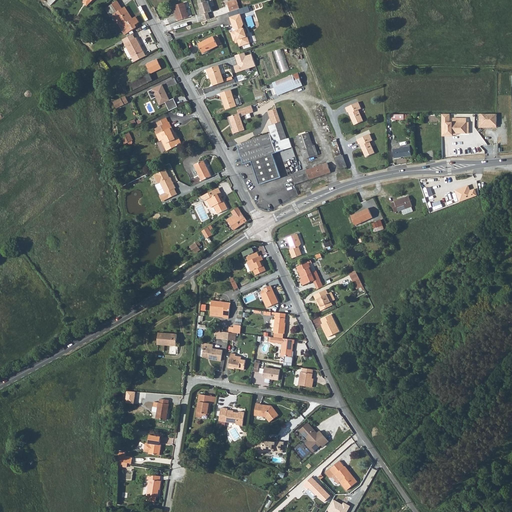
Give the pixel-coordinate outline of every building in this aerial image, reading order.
[(205,0),(200,0),(198,1),(202,14),(208,12),(211,11),(208,1),(206,2),(205,0)] [(118,1),(105,9),(110,16),(111,16),(113,14),(117,20),(118,19),(122,25),(125,29),(128,32),(137,27),(135,25),(137,23),(139,22),(136,16),(133,18),(131,19),(127,13),(129,12),(125,7),(123,8),(118,1)] [(188,15),(183,2),(173,6),(178,20),(188,17),(188,15)] [(238,10),(240,9),(238,4),(228,7),(230,12),(238,10)] [(250,11),(248,6),(240,9),(238,10),(239,15),(250,11)] [(230,12),(228,13),(230,18),(239,15),(238,10),(230,12)] [(208,12),(202,14),(204,21),(210,19),(208,12)] [(243,24),(239,15),(230,18),(233,27),(236,29),(237,31),(231,33),(234,41),(235,40),(236,44),(239,43),(240,46),(249,44),(245,34),(247,33),(245,28),(242,29),(241,27),(243,24)] [(218,45),(218,44),(214,37),(213,36),(198,44),(203,53),(218,45)] [(135,63),(146,57),(144,52),(143,52),(140,47),(141,47),(137,39),(126,44),(128,48),(129,48),(134,56),(133,57),(135,63)] [(275,50),(281,72),(289,70),(283,48),(275,50)] [(245,52),(236,56),(238,64),(234,66),(236,73),(256,67),(252,54),(246,55),(245,52)] [(149,74),(150,74),(151,73),(161,68),(157,59),(147,64),(149,68),(147,69),(149,74)] [(224,82),(218,65),(208,69),(213,86),(224,82)] [(300,79),(298,73),(273,82),(278,95),(303,86),(300,79)] [(131,87),(133,91),(153,81),(150,74),(149,74),(129,84),(131,87)] [(121,96),(128,93),(127,89),(125,86),(123,87),(122,84),(117,86),(121,96)] [(170,100),(162,84),(152,89),(160,105),(165,102),(169,110),(177,107),(173,98),(170,100)] [(237,106),(231,89),(220,93),(222,98),(223,97),(226,104),(225,104),(226,109),(237,106)] [(121,98),(113,102),(116,108),(124,104),(121,98)] [(361,108),(359,102),(345,108),(347,112),(349,112),(354,125),(363,121),(358,110),(361,108)] [(227,117),(229,117),(233,128),(231,129),(233,134),(244,130),(240,117),(242,116),(242,115),(251,113),(250,111),(253,110),(252,105),(226,113),(227,117)] [(272,124),(275,123),(281,122),(276,108),(271,110),(268,111),(272,124)] [(155,118),(157,121),(166,117),(164,113),(155,118)] [(497,114),(482,114),(482,125),(497,125),(497,114)] [(170,150),(182,143),(179,137),(178,138),(177,138),(174,132),(172,128),(169,122),(169,123),(166,117),(157,121),(159,127),(154,129),(160,141),(162,140),(165,139),(170,150)] [(281,122),(275,123),(281,139),(281,141),(287,139),(281,122)] [(446,134),(453,134),(466,134),(466,122),(446,123),(446,134)] [(272,124),(268,126),(270,133),(273,142),(277,141),(281,139),(275,123),(272,124)] [(309,132),(296,136),(304,159),(318,154),(317,152),(315,152),(313,145),(309,132)] [(132,140),(129,133),(121,137),(122,139),(125,144),(128,143),(129,144),(131,144),(132,144),(133,142),(132,140)] [(273,153),(276,152),(273,142),(270,133),(237,144),(243,163),(251,161),(259,183),(280,176),(273,153)] [(373,141),(370,134),(357,140),(359,145),(360,144),(366,157),(375,153),(370,142),(373,141)] [(281,139),(277,141),(273,142),(276,152),(284,149),(283,147),(282,142),(281,141),(281,139)] [(411,155),(410,146),(404,147),(404,148),(393,149),(395,158),(411,155)] [(342,155),(334,158),(339,170),(347,167),(342,155)] [(204,160),(194,165),(202,180),(211,176),(204,160)] [(317,166),(320,175),(331,172),(327,163),(317,166)] [(307,170),(310,179),(320,175),(317,166),(307,170)] [(291,174),(294,184),(310,179),(307,170),(306,169),(293,174),(291,174)] [(166,170),(155,175),(159,183),(155,185),(159,195),(175,188),(170,177),(169,178),(166,170)] [(460,188),(455,190),(459,202),(476,195),(474,189),(469,191),(468,187),(461,189),(460,188)] [(227,208),(223,201),(222,201),(219,197),(221,196),(223,195),(221,192),(215,195),(213,190),(203,196),(203,197),(205,199),(206,200),(207,199),(212,207),(214,206),(218,213),(227,208)] [(168,193),(171,199),(176,197),(173,191),(168,193)] [(408,196),(394,201),(394,202),(391,203),(395,212),(398,211),(398,212),(412,206),(408,196)] [(247,220),(237,207),(231,211),(234,215),(227,220),(234,229),(247,220)] [(372,217),(368,208),(352,216),(357,225),(372,217)] [(372,223),(372,225),(373,228),(372,228),(373,232),(384,229),(381,219),(376,221),(377,221),(372,223)] [(202,231),(207,239),(213,235),(208,227),(202,231)] [(297,234),(285,238),(287,243),(288,242),(290,246),(289,250),(292,258),(301,254),(299,247),(301,244),(297,234)] [(253,247),(243,251),(244,256),(255,252),(253,247)] [(246,258),(248,261),(259,256),(258,252),(246,258)] [(259,256),(248,261),(247,261),(251,271),(253,270),(255,275),(266,270),(263,265),(262,266),(260,261),(261,260),(263,259),(261,255),(259,256)] [(314,281),(314,282),(320,280),(316,271),(312,272),(307,262),(298,266),(302,276),(300,278),(303,285),(314,281)] [(361,287),(363,286),(356,270),(350,273),(357,289),(361,287)] [(320,280),(314,282),(318,289),(323,286),(320,280)] [(263,289),(264,289),(265,292),(262,293),(261,294),(267,307),(278,302),(271,285),(263,289)] [(317,302),(319,306),(323,304),(325,308),(332,304),(330,301),(335,299),(331,292),(328,293),(326,289),(313,295),(315,300),(317,299),(318,301),(317,302)] [(231,302),(212,300),(210,315),(223,317),(222,317),(228,318),(231,302)] [(286,314),(278,313),(276,312),(276,314),(273,332),(274,332),(284,333),(285,334),(286,325),(285,324),(286,314)] [(321,319),(323,323),(324,325),(322,326),(328,337),(340,331),(332,314),(321,319)] [(229,332),(222,331),(221,338),(228,340),(229,332)] [(234,332),(229,332),(228,340),(235,341),(237,333),(234,332)] [(176,345),(177,334),(158,333),(158,344),(176,345)] [(283,338),(274,337),(271,336),(270,342),(283,343),(281,355),(285,356),(284,362),(292,363),(293,357),(292,357),(293,344),(294,343),(295,340),(283,338)] [(202,356),(207,357),(210,358),(209,359),(220,361),(222,351),(213,349),(213,345),(203,343),(202,349),(202,350),(203,350),(202,356)] [(234,369),(235,368),(235,366),(237,367),(237,368),(244,369),(246,360),(241,359),(241,357),(236,356),(236,354),(231,353),(229,368),(234,369)] [(264,368),(263,378),(279,380),(280,371),(264,368)] [(313,370),(303,368),(302,372),(301,371),(299,384),(313,387),(314,381),(312,381),(312,378),(313,370)] [(135,392),(126,391),(125,403),(134,404),(135,392)] [(212,404),(213,396),(200,394),(196,415),(202,416),(202,413),(209,414),(210,404),(212,404)] [(157,410),(156,418),(166,420),(167,414),(168,414),(169,404),(168,404),(169,400),(160,398),(160,402),(159,402),(157,410)] [(261,404),(256,403),(255,415),(266,416),(270,422),(279,416),(272,406),(271,407),(270,406),(270,405),(261,404)] [(237,425),(243,425),(245,412),(239,411),(239,413),(234,412),(228,411),(228,410),(228,408),(222,407),(220,418),(226,419),(226,422),(237,423),(237,425)] [(299,430),(304,435),(305,433),(310,439),(309,440),(305,443),(313,452),(321,445),(322,446),(329,441),(319,430),(317,432),(315,434),(310,429),(312,427),(308,422),(299,430)] [(160,445),(160,442),(161,436),(149,435),(148,443),(150,444),(149,454),(160,455),(162,445),(160,445)] [(262,448),(268,449),(282,452),(284,441),(270,439),(270,440),(268,440),(267,439),(263,438),(257,440),(256,442),(259,450),(262,448)] [(342,480),(340,481),(347,490),(358,482),(350,471),(348,473),(343,467),(344,467),(340,461),(326,472),(330,478),(335,475),(337,474),(342,480)] [(147,495),(158,497),(159,486),(160,486),(161,481),(160,480),(160,476),(148,474),(148,479),(149,479),(147,495)] [(312,477),(304,485),(308,490),(306,492),(313,499),(317,494),(326,503),(331,497),(312,477)] [(344,506),(334,500),(328,510),(331,511),(346,511),(350,506),(345,504),(344,506)]
